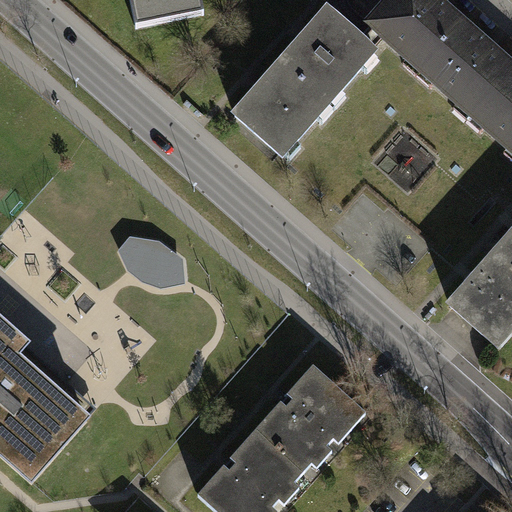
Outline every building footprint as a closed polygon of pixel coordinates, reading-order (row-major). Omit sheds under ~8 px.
[(196,0),(128,0),(135,31),(200,18),(196,0)] [(440,0),(381,0),(364,18),(417,67),(461,19),(440,0)] [(314,12),(274,56),(330,108),(371,62),(314,12)] [(511,65),(461,19),(417,67),(470,116),(511,70),(511,65)] [(330,108),(274,56),(231,103),(287,154),(330,108)] [(511,70),(470,116),(511,154),(511,70)] [(511,230),(495,249),(511,263),(511,230)] [(164,287),(186,282),(182,261),(161,244),(133,238),(122,251),(131,269),(147,284),(164,287)] [(511,342),(511,263),(495,249),(453,295),(509,346),(511,342)] [(97,410),(0,325),(0,455),(32,484),(97,410)] [(314,372),(257,437),(311,484),(368,419),(314,372)] [(257,437),(200,501),(212,511),(285,511),(311,484),(257,437)]
